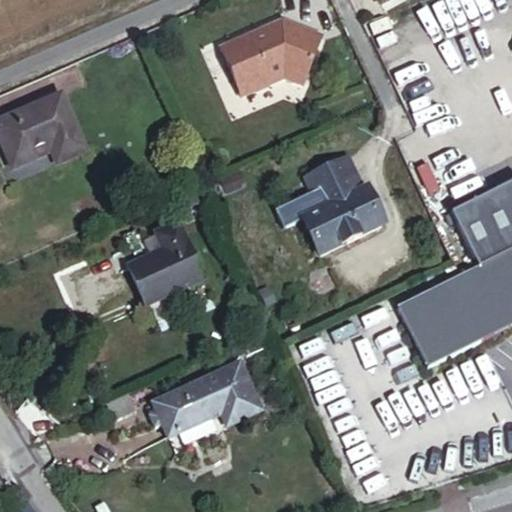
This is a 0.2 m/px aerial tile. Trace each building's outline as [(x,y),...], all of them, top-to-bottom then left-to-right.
[(413,0),(419,13),(445,0),(413,0)] [(340,80),(354,89),(376,46),(335,25),(276,48),(296,97),(340,80)] [(114,161),(138,153),(118,93),(49,117),(65,162),(109,147),(114,161)] [(366,266),(426,240),(395,167),(350,187),(364,219),(348,226),(366,266)] [(480,277),(399,312),(426,375),(511,338),(511,193),(454,218),(480,277)] [(235,216),(253,209),(247,194),(229,200),(235,216)] [(231,228),(211,237),(216,250),(184,264),(198,295),(251,272),(231,228)] [(298,351),(300,355),(315,349),(311,341),(287,351),(289,355),(298,351)] [(228,451),(262,437),(255,422),(265,418),(305,402),(290,366),(195,404),(200,418),(194,421),(199,433),(205,430),(211,443),(222,438),(228,451)] [(265,418),(271,432),(310,416),(305,402),(265,418)]
